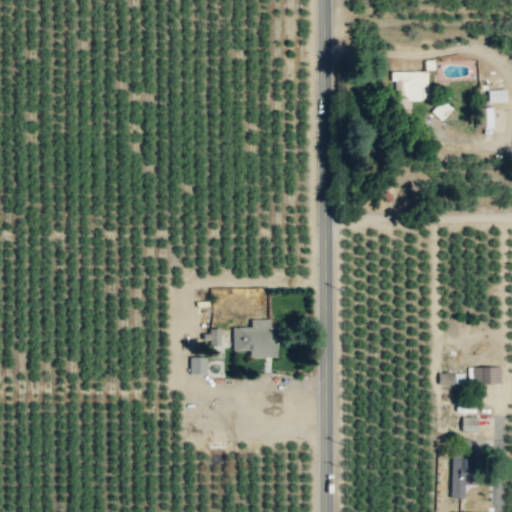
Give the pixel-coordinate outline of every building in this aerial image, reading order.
[(486,90),(487,102),(505,101),(504,89),(486,90)] [(231,327),(232,350),(248,349),(248,357),(275,357),(275,326),(269,326),(268,319),(250,319),(250,327),(231,327)] [(205,374),(205,357),(189,356),(189,374),(205,374)] [(499,366),(470,367),(470,384),(500,383),(499,366)] [(437,384),(460,383),(460,373),(437,373),(437,384)] [(460,431),(476,431),(476,417),(460,417),(460,431)] [(463,498),(463,484),(474,484),(474,457),(450,457),(449,497),(463,498)]
